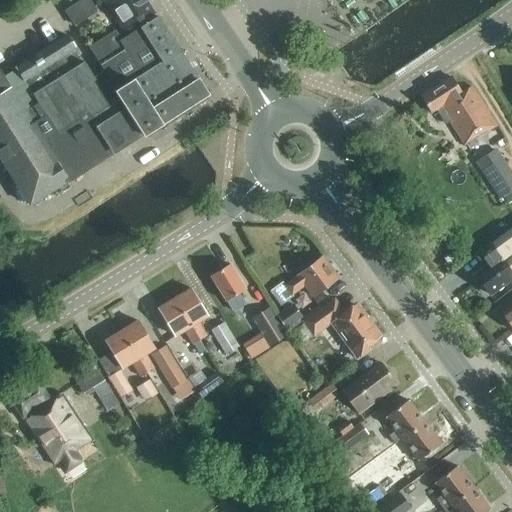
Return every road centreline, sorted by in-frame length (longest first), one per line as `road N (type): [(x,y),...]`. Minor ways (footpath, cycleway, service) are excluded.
road 1 (primary): [(511,443),(319,179)]
road 2 (tertiary): [(0,352),(224,213),(268,174)]
road 3 (tertiary): [(331,131),(511,18)]
road 4 (primary): [(275,116),(193,0)]
